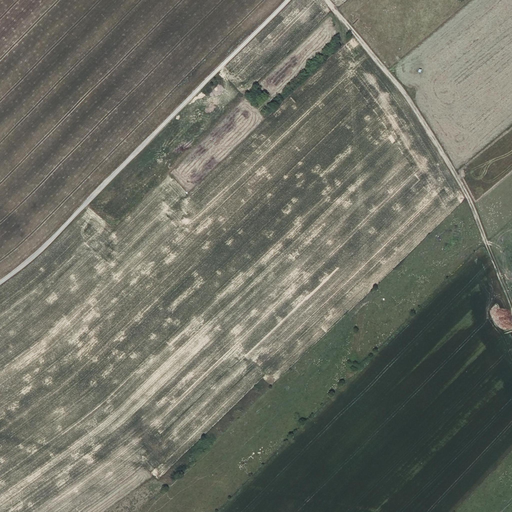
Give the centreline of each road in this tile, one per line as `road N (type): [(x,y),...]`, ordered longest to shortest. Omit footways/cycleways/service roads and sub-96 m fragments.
road 1 (unclassified): [(0,280),(38,252),(279,0)]
road 2 (track): [(329,0),(443,153),(511,303)]
